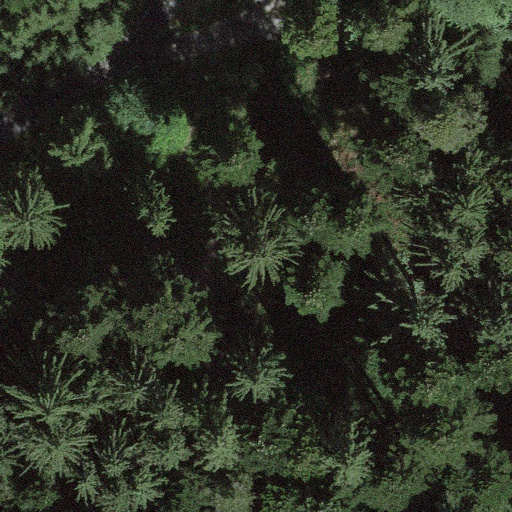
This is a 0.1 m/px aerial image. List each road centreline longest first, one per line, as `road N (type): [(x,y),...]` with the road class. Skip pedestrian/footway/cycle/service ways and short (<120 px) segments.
road 1 (track): [(140,53),(409,1),(511,1)]
road 2 (track): [(174,0),(140,53),(0,132)]
